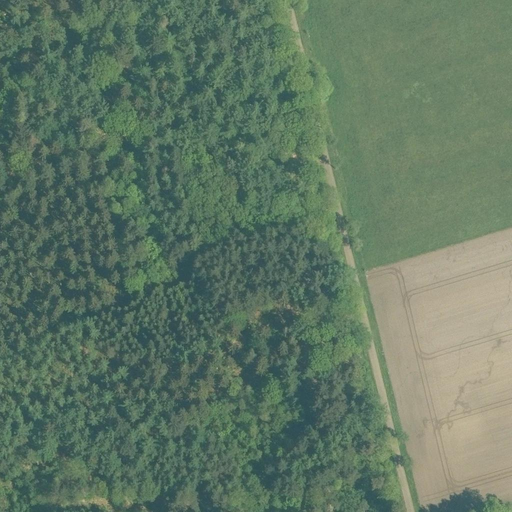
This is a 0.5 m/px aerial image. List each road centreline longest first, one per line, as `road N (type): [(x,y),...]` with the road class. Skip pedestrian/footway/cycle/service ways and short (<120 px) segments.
road 1 (unclassified): [(411,511),(288,0)]
road 2 (track): [(95,0),(125,152),(178,342)]
